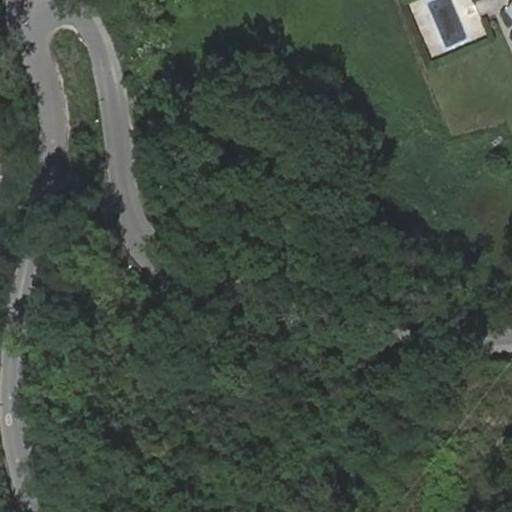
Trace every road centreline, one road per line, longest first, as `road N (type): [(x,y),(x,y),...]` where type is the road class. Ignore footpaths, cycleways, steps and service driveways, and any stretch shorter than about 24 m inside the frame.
road 1 (tertiary): [(77,0),(102,40),(131,213),(145,244),(187,276),(329,325),(400,340),(511,337)]
road 2 (tertiary): [(30,511),(10,402),(50,141),(29,29),(47,0)]
